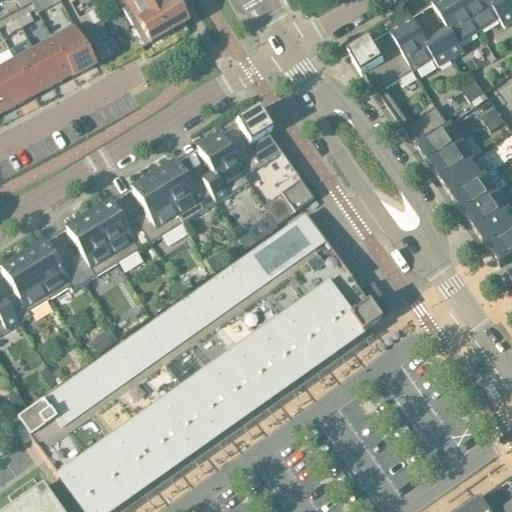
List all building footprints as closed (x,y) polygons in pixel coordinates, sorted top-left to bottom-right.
[(19,0),(15,2),(20,11),(31,5),(28,0),(19,0)] [(46,0),(51,8),(59,4),(57,0),(46,0)] [(114,0),(121,11),(139,0),(114,0)] [(173,6),(173,5),(170,7),(165,0),(139,0),(121,11),(132,30),(173,6)] [(478,35),(457,0),(445,0),(431,9),(432,10),(433,10),(446,33),(436,39),(450,63),(463,55),(458,47),(478,35)] [(511,16),(502,0),(499,0),(491,5),(487,0),(457,0),(478,35),(498,22),(503,31),(511,25),(511,16)] [(511,0),(502,0),(511,16),(511,0)] [(184,25),(178,14),(173,6),(132,30),(143,49),(184,25)] [(32,24),(27,16),(16,22),(20,30),(32,24)] [(92,28),(86,16),(78,21),(84,32),(92,28)] [(426,45),(412,23),(413,22),(412,20),(389,35),(413,75),(433,62),(438,71),(450,63),(436,39),(426,45)] [(20,30),(16,22),(4,28),(9,36),(20,30)] [(72,81),(80,76),(92,70),(69,28),(49,39),(72,81)] [(102,47),(96,35),(88,40),(94,51),(102,47)] [(370,43),(348,57),(361,79),(364,78),(383,105),(416,152),(446,131),(448,129),(435,110),(410,128),(390,100),(384,92),(413,75),(389,35),(383,38),(371,45),(370,43)] [(72,81),(49,39),(52,44),(33,54),(31,49),(30,49),(52,90),(53,90),(52,87),(70,78),(71,81),(72,81)] [(109,58),(102,47),(94,51),(100,63),(109,58)] [(52,90),(30,49),(33,54),(14,64),(12,59),(11,59),(32,98),(51,88),(52,90)] [(32,98),(11,59),(14,65),(0,72),(0,83),(14,111),(15,110),(14,108),(32,98)] [(483,96),(473,82),(466,87),(476,101),(483,96)] [(14,111),(0,83),(0,115),(13,109),(14,111)] [(466,87),(459,92),(469,106),(476,101),(466,87)] [(499,119),(494,112),(480,121),(485,128),(499,119)] [(217,139),(242,179),(243,178),(279,156),(267,137),(270,135),(256,113),(234,126),(235,128),(217,139)] [(504,125),(499,119),(485,128),(490,135),(504,125)] [(462,144),(461,143),(457,146),(446,131),(416,152),(428,169),(462,144)] [(217,139),(194,153),(195,155),(196,154),(210,177),(199,183),(214,207),(248,187),(243,178),(242,179),(217,139)] [(474,161),(462,144),(428,169),(440,185),(474,161)] [(486,177),(485,176),(480,179),(470,166),(475,162),(474,161),(440,185),(451,202),(486,177)] [(199,183),(189,190),(175,167),(176,166),(175,165),(152,179),(181,227),(214,207),(199,183)] [(498,194),(486,177),(451,202),(463,219),(498,194)] [(181,227),(152,179),(129,193),(130,195),(130,194),(144,217),(134,223),(148,247),(181,227)] [(293,216),(312,202),(299,183),(280,197),(293,216)] [(499,195),(498,194),(463,219),(475,235),(505,214),(494,199),(499,195)] [(134,223),(123,229),(110,207),(110,206),(110,205),(86,219),(116,267),(148,247),(134,223)] [(511,224),(505,214),(475,235),(487,252),(511,234),(511,224)] [(15,422),(15,423),(26,439),(77,511),(113,511),(379,324),(391,315),(371,286),(358,295),(344,276),(334,261),(315,235),(304,218),(15,422)] [(116,267),(86,219),(63,233),(64,235),(65,234),(79,257),(68,263),(83,287),(116,267)] [(244,233),(234,241),(244,253),(254,246),(244,233)] [(511,260),(511,234),(487,252),(499,270),(511,260)] [(58,269),(44,247),(45,246),(44,245),(21,259),(48,303),(68,291),(70,295),(83,287),(68,263),(58,269)] [(217,255),(204,264),(212,276),(225,268),(217,255)] [(48,303),(21,259),(0,271),(0,275),(13,297),(2,303),(17,327),(30,319),(28,315),(48,303)] [(184,280),(175,286),(181,296),(191,290),(184,280)] [(0,304),(0,337),(17,327),(2,303),(0,304)] [(48,389),(55,385),(45,371),(38,376),(48,389)] [(16,412),(23,407),(13,393),(6,398),(16,412)] [(511,511),(511,484),(509,480),(491,493),(503,509),(499,511),(482,511),(476,503),(475,504),(480,511),(511,511)] [(54,511),(40,490),(38,491),(32,482),(7,499),(13,509),(8,511),(54,511)]
